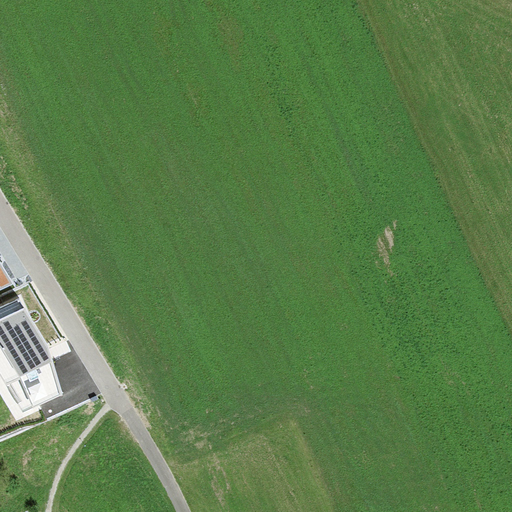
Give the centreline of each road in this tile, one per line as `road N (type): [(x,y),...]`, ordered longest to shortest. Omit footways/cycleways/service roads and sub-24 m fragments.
road 1 (residential): [(0,207),(121,400)]
road 2 (track): [(185,511),(121,400)]
